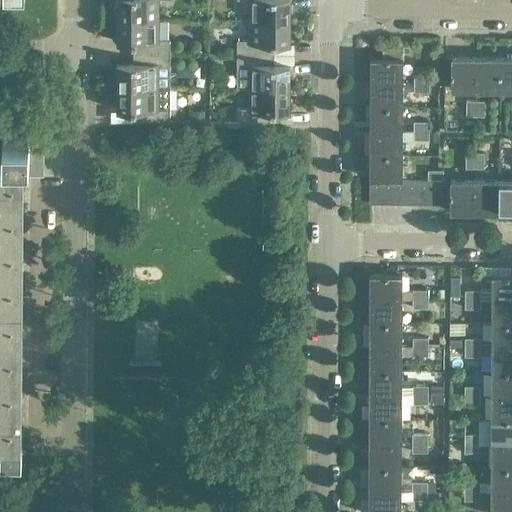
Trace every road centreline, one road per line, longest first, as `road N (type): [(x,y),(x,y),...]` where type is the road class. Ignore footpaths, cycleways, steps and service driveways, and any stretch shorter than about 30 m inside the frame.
road 1 (residential): [(69,511),(76,0)]
road 2 (residential): [(331,511),(328,242)]
road 3 (residential): [(328,242),(330,6)]
road 4 (residential): [(511,241),(328,242)]
road 5 (residential): [(511,8),(330,6)]
